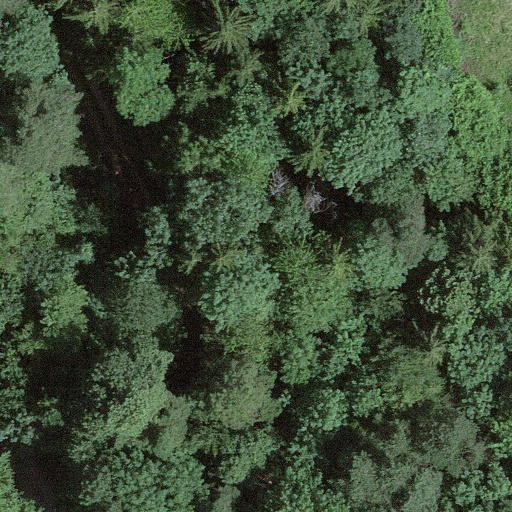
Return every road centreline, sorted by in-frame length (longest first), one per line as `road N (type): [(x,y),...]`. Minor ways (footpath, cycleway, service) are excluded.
road 1 (track): [(248,511),(272,455),(265,387),(203,306),(128,179),(49,0)]
road 2 (track): [(511,365),(450,389),(342,468),(257,499)]
